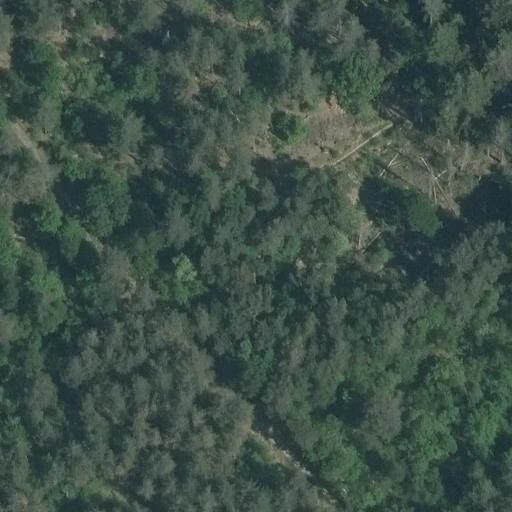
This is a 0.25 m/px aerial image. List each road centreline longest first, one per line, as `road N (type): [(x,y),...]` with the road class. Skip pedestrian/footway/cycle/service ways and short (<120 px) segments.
road 1 (track): [(135,288),(0,101)]
road 2 (track): [(224,380),(135,288)]
